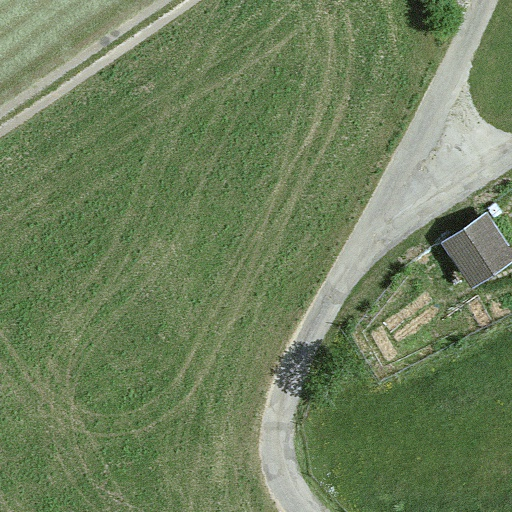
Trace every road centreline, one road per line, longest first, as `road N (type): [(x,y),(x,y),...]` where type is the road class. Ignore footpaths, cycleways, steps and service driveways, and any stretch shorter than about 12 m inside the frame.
road 1 (track): [(0,109),(162,0)]
road 2 (track): [(354,261),(511,154)]
